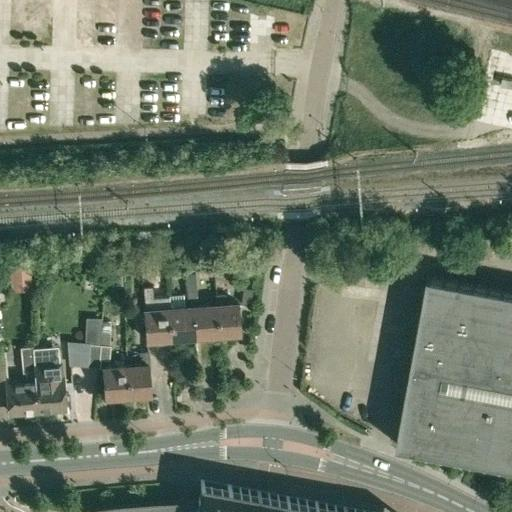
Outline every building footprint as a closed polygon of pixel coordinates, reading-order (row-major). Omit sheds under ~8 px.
[(105,253),(105,266),(113,266),(113,253),(105,253)] [(237,265),(237,258),(216,259),(216,261),(216,270),(237,270),(237,265)] [(30,261),(10,262),(12,289),(32,288),(30,261)] [(187,283),(195,283),(194,270),(186,271),(187,283)] [(108,272),(108,283),(122,283),(122,280),(122,274),(122,272),(115,272),(108,272)] [(511,289),(429,274),(400,428),(398,444),(511,465),(511,289)] [(195,283),(187,283),(188,296),(195,295),(195,283)] [(169,306),(157,307),(156,299),(154,299),(153,287),(143,288),(147,339),(156,338),(157,341),(159,344),(169,343),(171,340),(171,337),(169,306)] [(251,301),(253,288),(244,287),(242,302),(251,301)] [(238,301),(226,302),(226,293),(216,294),(217,303),(219,334),(240,332),(238,301)] [(196,336),(219,334),(217,303),(193,305),(196,336)] [(171,337),(196,336),(193,305),(169,306),(171,337)] [(85,342),(85,343),(89,343),(101,344),(101,329),(102,317),(86,316),(85,342)] [(85,342),(69,342),(70,364),(87,365),(89,343),(85,343),(85,342)] [(99,366),(99,358),(101,344),(89,343),(87,365),(99,366)] [(101,344),(99,358),(109,359),(111,345),(101,344)] [(37,409),(34,364),(32,345),(20,346),(22,370),(26,370),(26,381),(7,382),(9,411),(37,409)] [(128,364),(130,395),(150,393),(148,364),(149,364),(148,350),(139,351),(140,363),(128,364)] [(34,364),(37,409),(66,406),(65,405),(70,405),(68,392),(64,392),(63,378),(61,378),(59,361),(34,364)] [(106,397),(130,395),(128,364),(103,366),(106,397)] [(377,511),(373,511),(286,496),(230,485),(200,479),(197,501),(182,500),(153,501),(125,503),(96,507),(95,507),(93,509),(92,510),(92,511),(91,511),(377,511)]
